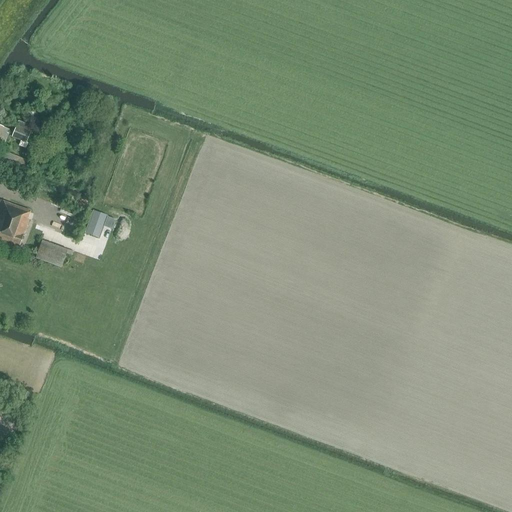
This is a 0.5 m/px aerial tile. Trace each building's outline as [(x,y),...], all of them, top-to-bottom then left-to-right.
[(0,144),(5,147),(10,134),(14,136),(13,137),(22,141),(20,146),(27,149),(29,144),(27,143),(34,128),(19,122),(15,133),(11,132),(11,131),(0,125),(0,144)] [(30,163),(16,157),(5,152),(2,159),(27,170),(30,163)] [(28,219),(31,212),(2,201),(0,205),(0,243),(19,251),(30,220),(28,219)] [(106,216),(94,211),(86,232),(94,235),(95,236),(98,237),(99,237),(100,234),(100,233),(106,216)] [(62,262),(66,248),(42,241),(38,254),(62,262)]
